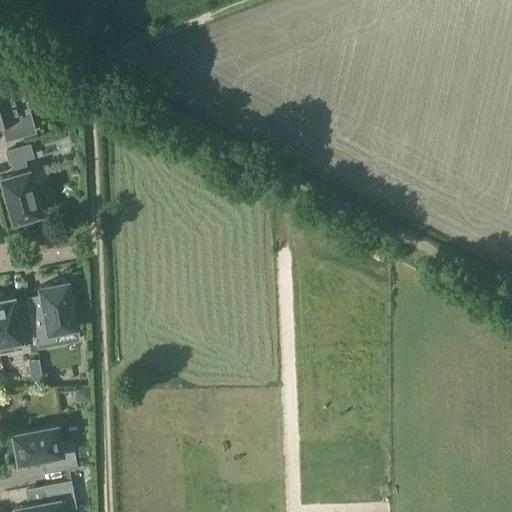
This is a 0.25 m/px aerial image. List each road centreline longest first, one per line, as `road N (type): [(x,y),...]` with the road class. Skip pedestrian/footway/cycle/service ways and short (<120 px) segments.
road 1 (track): [(511,294),(88,79)]
road 2 (track): [(88,79),(104,511)]
road 3 (track): [(72,70),(255,0)]
